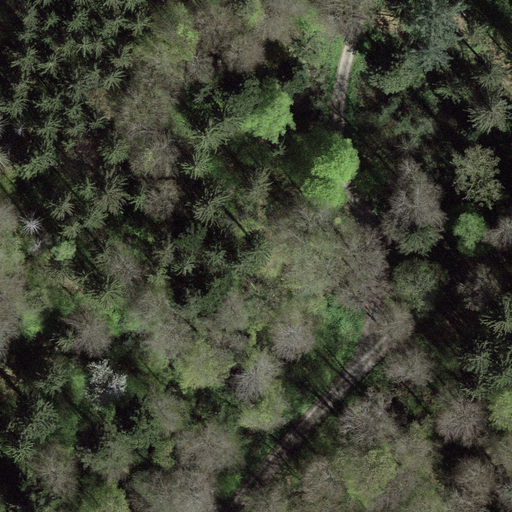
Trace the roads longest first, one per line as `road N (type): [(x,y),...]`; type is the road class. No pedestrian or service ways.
road 1 (track): [(231,511),(356,366),(511,230)]
road 2 (track): [(366,0),(333,130),(347,189),(376,237),(372,321),(356,366)]
road 3 (track): [(376,237),(449,246),(498,238)]
